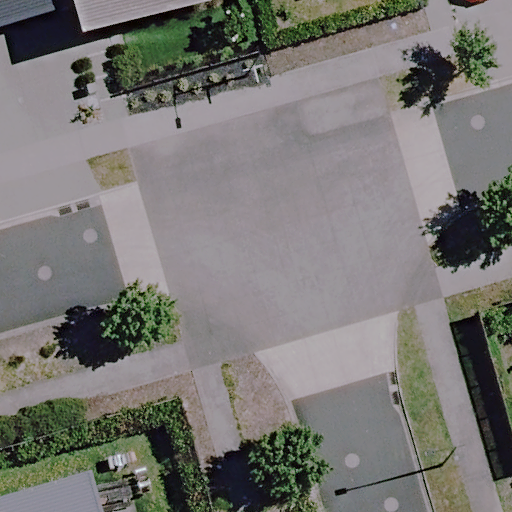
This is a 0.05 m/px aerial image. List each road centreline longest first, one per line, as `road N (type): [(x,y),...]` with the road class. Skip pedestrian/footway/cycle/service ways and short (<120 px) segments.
road 1 (residential): [(293,204),(379,511)]
road 2 (residential): [(0,283),(293,204)]
road 3 (residential): [(293,204),(511,140)]
